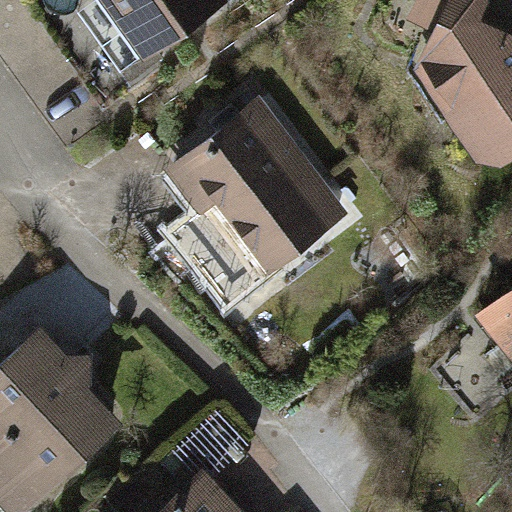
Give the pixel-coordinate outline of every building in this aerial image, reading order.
[(203,0),(46,0),(106,76),(203,0)] [(445,0),(396,37),(494,165),(511,150),(511,37),(483,0),(445,0)] [(169,161),(257,270),(347,198),(259,89),(169,161)] [(511,284),(483,306),(511,345),(511,284)] [(0,371),(0,498),(15,511),(32,511),(143,390),(54,311),(0,371)] [(255,511),(205,463),(155,511),(255,511)]
